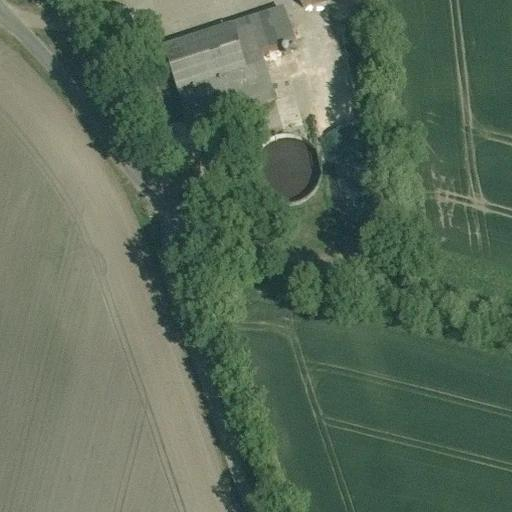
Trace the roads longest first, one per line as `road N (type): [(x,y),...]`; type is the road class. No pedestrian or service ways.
road 1 (unclassified): [(511,312),(174,219)]
road 2 (unclassified): [(174,219),(169,274),(250,511)]
road 3 (unclassified): [(174,219),(0,12)]
